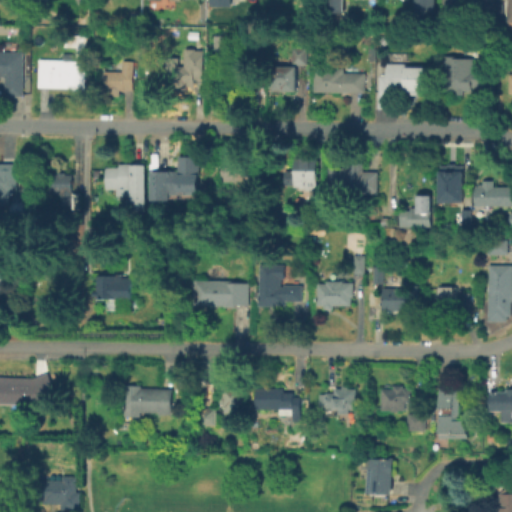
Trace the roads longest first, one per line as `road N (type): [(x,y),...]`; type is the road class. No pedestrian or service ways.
road 1 (residential): [(511,338),(485,348),(0,345)]
road 2 (residential): [(511,139),(469,130),(0,126)]
